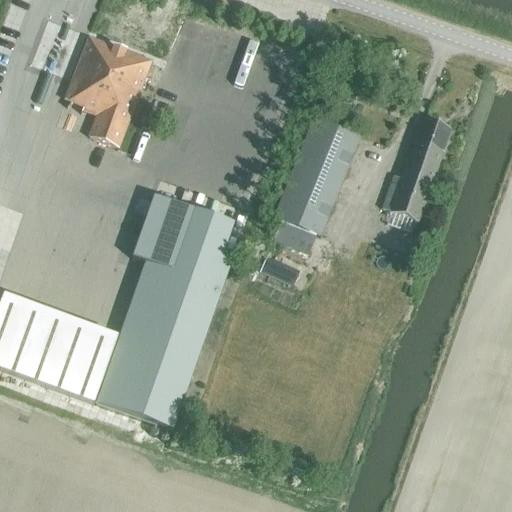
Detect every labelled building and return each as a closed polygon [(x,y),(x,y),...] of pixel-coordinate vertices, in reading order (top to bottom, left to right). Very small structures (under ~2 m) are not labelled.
[(88,140),(118,152),(151,64),(89,41),(64,104),(83,112),(82,114),(95,120),(88,140)] [(273,246),(308,259),(315,238),(320,240),(361,140),(314,122),(274,221),(281,224),(273,246)] [(441,155),(449,134),(423,125),(416,146),(414,145),(401,183),(394,180),(381,214),(418,227),(443,155),(441,155)] [(340,211),(350,214),(355,195),(344,192),(340,211)] [(95,407),(172,435),(231,264),(155,238),(95,407)] [(270,253),(261,262),(279,279),(288,270),(270,253)]
